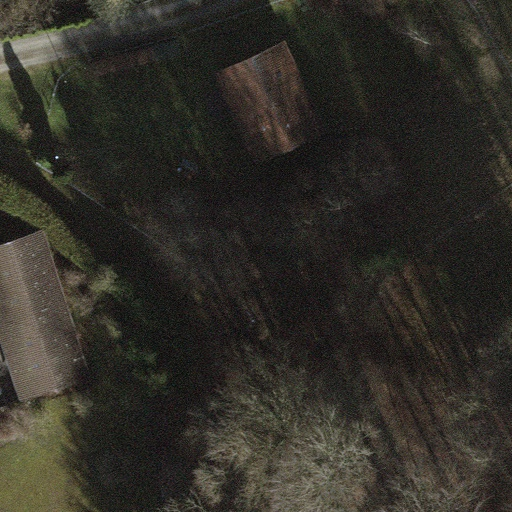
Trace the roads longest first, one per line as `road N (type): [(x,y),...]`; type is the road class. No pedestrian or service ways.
road 1 (track): [(220,0),(0,59)]
road 2 (track): [(511,454),(482,453),(434,474),(411,511)]
